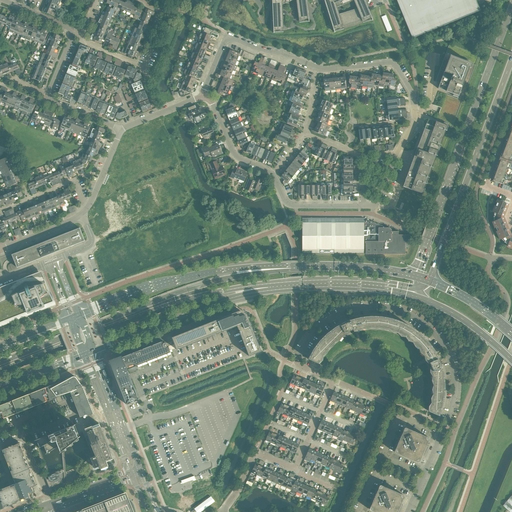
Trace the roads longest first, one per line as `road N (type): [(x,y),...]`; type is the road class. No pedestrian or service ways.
road 1 (residential): [(407,511),(451,405),(450,363),(436,336),(408,314),(362,306),(319,326),(295,364)]
road 2 (primary): [(291,266),(172,294),(0,362)]
road 3 (secondary): [(511,6),(414,276)]
road 4 (primary): [(0,371),(173,303),(268,286)]
road 5 (secondary): [(429,282),(511,61)]
road 6 (primary): [(291,266),(201,273),(78,314)]
road 7 (primary): [(93,351),(268,286)]
road 8 (residential): [(201,96),(228,36),(318,69)]
road 9 (primary): [(268,286),(374,285),(417,295)]
road 10 (residential): [(318,69),(393,63),(413,115)]
road 11 (tertiary): [(141,469),(93,351)]
road 12 (residential): [(24,436),(76,416),(70,401),(18,420)]
road 13 (tertiary): [(84,355),(130,470)]
road 14 (primary): [(414,276),(291,266)]
road 15 (residential): [(159,114),(141,66),(80,34)]
